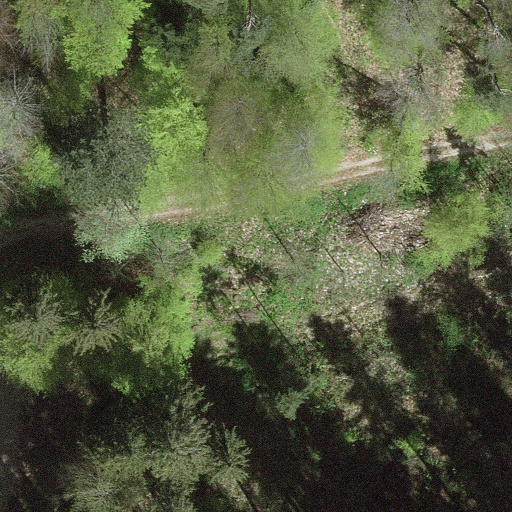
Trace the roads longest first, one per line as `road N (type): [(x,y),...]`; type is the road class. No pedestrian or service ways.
road 1 (track): [(298,202),(232,271),(0,379)]
road 2 (track): [(298,202),(0,233)]
road 3 (track): [(511,141),(298,202)]
